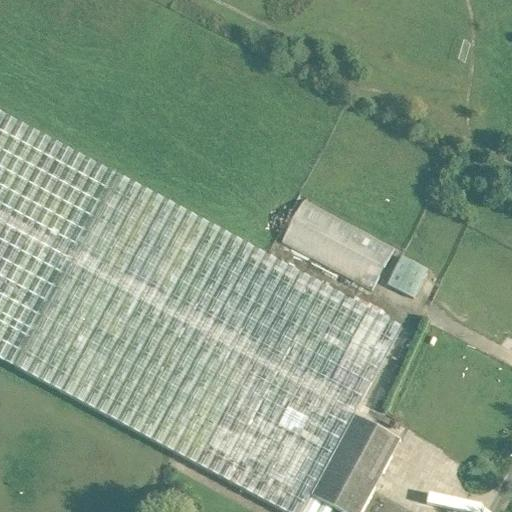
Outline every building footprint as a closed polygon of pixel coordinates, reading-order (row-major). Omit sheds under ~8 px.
[(401,329),(0,113),(0,360),(282,511),(304,511),(312,499),(334,510),(336,511),(363,511),(394,455),(398,447),(401,443),(355,418),(401,329)] [(305,202),(282,244),(372,292),(394,249),(305,202)] [(401,258),(386,288),(413,301),(428,271),(401,258)] [(482,316),(441,292),(424,321),(465,345),(482,316)] [(487,374),(454,356),(417,422),(449,441),(487,374)]
